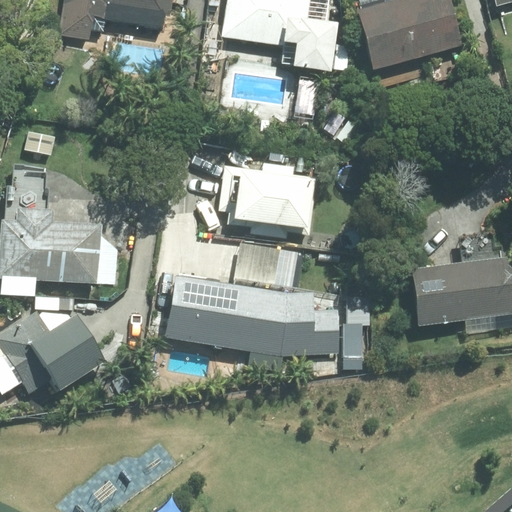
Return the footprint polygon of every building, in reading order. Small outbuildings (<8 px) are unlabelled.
[(0,0),(0,37),(18,43),(31,0),(0,0)] [(95,16),(164,26),(166,15),(171,16),(173,0),(65,0),(60,35),(91,40),(95,16)] [(226,0),(220,39),(282,49),(280,65),(331,74),(338,28),(306,23),(309,0),(226,0)] [(374,68),(461,44),(449,0),(386,0),(357,8),(374,68)] [(312,233),(319,176),(227,164),(221,210),(232,211),(230,223),(253,226),(252,233),(289,238),(290,230),(312,233)] [(55,220),(55,206),(18,205),(17,218),(1,217),(0,238),(0,277),(92,281),(92,283),(117,284),(118,247),(102,246),(103,221),(55,220)] [(304,263),(321,266),(323,251),(307,248),(304,263)] [(418,324),(511,314),(511,273),(511,274),(510,258),(412,267),(418,324)] [(290,292),(176,274),(165,337),(282,356),(340,352),(337,309),(316,310),(315,291),(290,292)] [(49,332),(37,313),(0,335),(0,348),(4,355),(0,357),(0,393),(1,396),(21,383),(28,395),(52,380),(59,391),(104,361),(75,315),(49,332)] [(366,357),(365,327),(345,328),(345,357),(366,357)]
